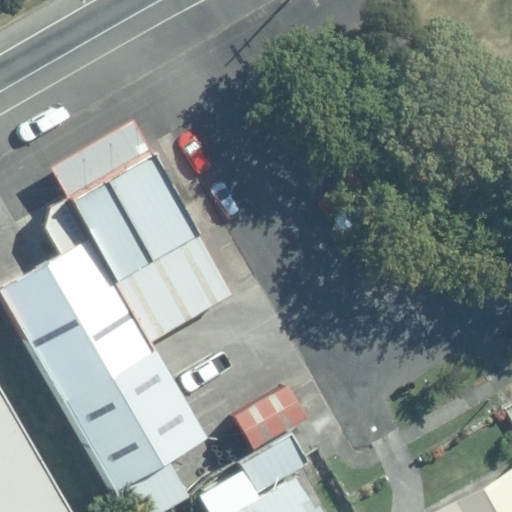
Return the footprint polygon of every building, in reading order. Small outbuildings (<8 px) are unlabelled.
[(231,292),(147,153),(70,196),(152,335),(231,292)] [(189,448),(78,245),(0,287),(0,293),(108,492),(189,448)] [(0,511),(80,511),(0,363),(0,511)] [(244,446),(297,415),(303,411),(285,381),(227,415),(244,446)] [(333,511),(296,444),(208,492),(219,511),(333,511)] [(511,511),(511,493),(498,469),(418,511),(511,511)]
